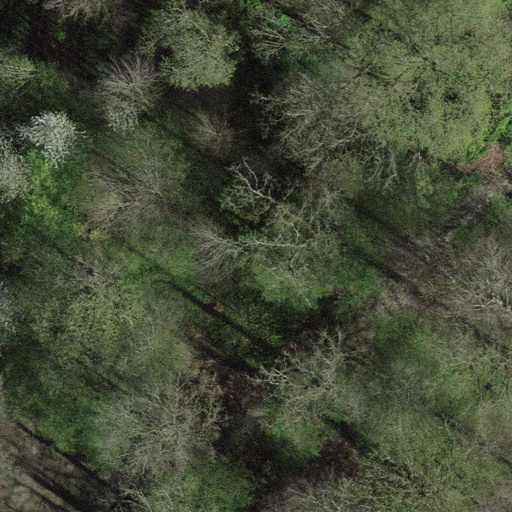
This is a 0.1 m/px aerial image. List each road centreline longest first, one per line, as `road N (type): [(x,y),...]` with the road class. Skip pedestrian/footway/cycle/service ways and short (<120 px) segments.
road 1 (track): [(294,511),(396,306),(458,218),(511,174)]
road 2 (track): [(37,511),(115,122)]
road 3 (track): [(115,122),(161,0)]
